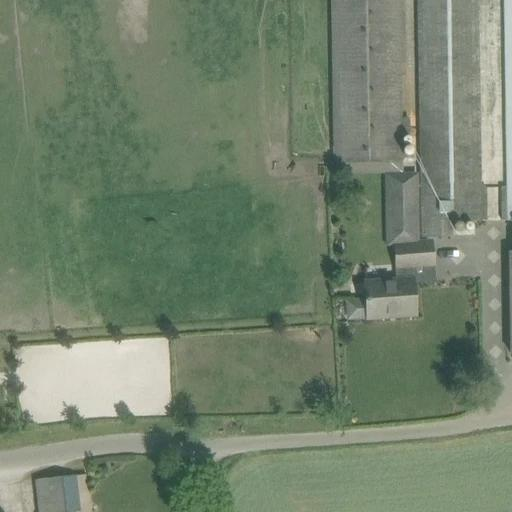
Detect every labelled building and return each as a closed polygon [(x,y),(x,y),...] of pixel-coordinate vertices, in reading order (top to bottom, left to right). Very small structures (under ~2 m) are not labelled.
[(402,162),(401,136),(409,136),(409,118),(400,118),(398,0),(329,0),(332,163),(387,162),(402,162)] [(417,0),(420,186),(421,238),(451,237),(451,221),(479,220),(475,0),(417,0)] [(511,194),(511,0),(503,0),(506,195),(511,194)] [(385,246),(394,245),(418,243),(417,172),(402,173),(402,162),(387,162),(387,173),(384,173),(385,246)] [(429,242),(418,243),(394,245),(396,268),(395,268),(396,281),(365,283),(366,300),(352,301),(348,305),(349,314),(353,318),(367,317),(367,319),(415,315),(412,280),(411,280),(410,268),(431,266),(429,242)] [(78,511),(74,475),(67,476),(34,480),(38,511),(78,511)]
